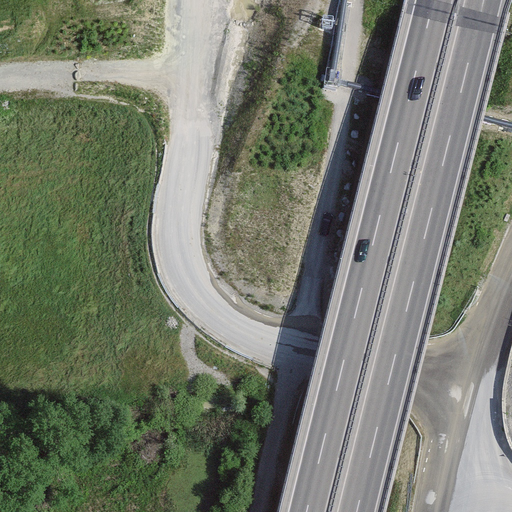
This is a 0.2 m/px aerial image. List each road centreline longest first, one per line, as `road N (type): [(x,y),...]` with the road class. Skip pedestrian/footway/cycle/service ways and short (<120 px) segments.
road 1 (motorway): [(433,0),(305,511)]
road 2 (motorway): [(355,511),(482,0)]
road 3 (track): [(353,0),(339,139),(260,511)]
road 4 (track): [(0,84),(91,73),(188,80)]
